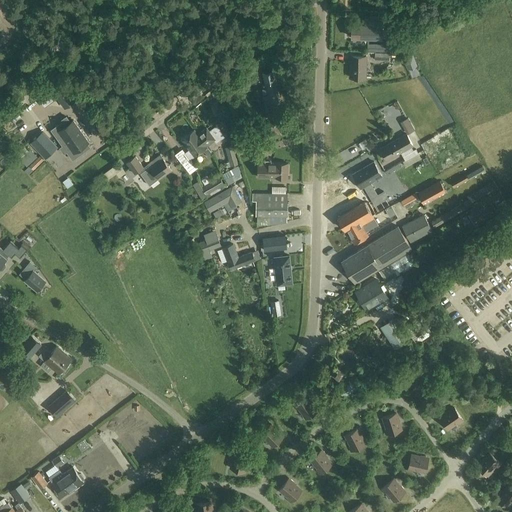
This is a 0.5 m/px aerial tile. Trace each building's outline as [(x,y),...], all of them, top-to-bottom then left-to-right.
[(353,37),(352,42),(359,42),(359,37),(368,38),(368,31),(374,31),(374,25),(368,25),(368,24),(352,24),(352,30),(349,30),(349,35),(352,35),(352,37),(353,37)] [(393,51),(393,44),(368,43),(367,51),(393,51)] [(404,60),(408,68),(417,65),(413,54),(394,54),(394,60),(404,60)] [(366,56),(351,56),(351,77),(366,77),(366,56)] [(264,73),(271,105),(279,103),(272,71),(264,73)] [(62,80),(50,88),(64,108),(76,100),(62,80)] [(250,137),(262,134),(265,141),(293,133),(288,116),(260,125),(260,126),(248,130),(250,137)] [(52,130),(62,144),(63,146),(60,148),(64,153),(67,151),(73,159),(90,147),(87,143),(89,142),(74,120),(71,122),(67,117),(61,121),(62,122),(52,130)] [(413,145),(408,135),(414,131),(410,123),(403,127),(406,134),(381,149),(387,160),(413,145)] [(182,139),(195,156),(207,146),(207,145),(216,139),(207,127),(198,134),(194,129),(182,139)] [(45,157),(58,146),(44,131),(32,143),(45,157)] [(440,157),(459,148),(456,142),(415,162),(417,168),(431,161),(433,166),(442,161),(440,157)] [(266,144),(236,151),(238,158),(240,157),(241,161),(243,161),(244,167),(252,165),(249,155),(267,151),(266,144)] [(225,147),(230,166),(238,164),(233,145),(225,147)] [(33,169),(44,159),(40,155),(36,158),(29,150),(21,158),(28,166),(29,165),(33,169)] [(218,151),(214,153),(219,162),(223,159),(218,151)] [(135,156),(127,162),(135,174),(139,170),(150,185),(171,169),(160,155),(148,164),(149,166),(145,169),(135,156)] [(118,162),(112,167),(116,173),(119,177),(126,172),(118,162)] [(257,176),(265,177),(288,178),(288,163),(258,162),(257,176)] [(381,175),(374,162),(354,174),(361,187),(381,175)] [(415,164),(392,174),(395,180),(417,170),(415,164)] [(482,165),(467,174),(469,179),(485,170),(482,165)] [(241,170),(226,179),(229,185),(242,177),(241,170)] [(68,175),(61,179),(65,187),(72,183),(68,175)] [(451,183),(454,187),(468,179),(466,175),(451,183)] [(220,176),(202,186),(199,180),(194,183),(201,198),(206,195),(206,194),(224,184),(220,176)] [(441,180),(418,193),(423,202),(446,190),(441,180)] [(494,180),(467,196),(473,206),(500,190),(494,180)] [(207,207),(210,212),(219,207),(228,202),(230,204),(231,207),(237,204),(242,201),(238,193),(233,185),(219,193),(204,201),(207,207)] [(382,190),(372,192),(374,199),(384,197),(382,190)] [(495,202),(503,196),(500,191),(491,197),(495,202)] [(416,192),(385,209),(388,214),(419,197),(416,192)] [(287,222),(287,219),(287,193),(276,193),(276,195),(257,195),(256,219),(257,219),(257,224),(270,224),(270,227),(272,227),(272,226),(287,222)] [(489,199),(468,214),(477,227),(498,212),(489,199)] [(468,200),(432,221),(435,226),(471,205),(468,200)] [(378,224),(374,217),(365,202),(338,217),(344,230),(347,229),(354,243),(368,235),(379,229),(377,225),(378,224)] [(424,213),(402,225),(411,242),(433,230),(424,213)] [(412,248),(398,226),(342,260),(356,282),(412,248)] [(217,235),(206,239),(199,242),(205,259),(212,257),(210,250),(221,245),(217,235)] [(265,250),(280,249),(278,235),(263,237),(265,250)] [(0,270),(2,270),(5,267),(5,264),(4,263),(7,259),(6,259),(9,256),(12,258),(20,249),(17,246),(10,241),(3,249),(0,246),(0,270)] [(239,257),(234,244),(223,248),(231,269),(255,260),(252,252),(239,257)] [(289,255),(275,257),(276,271),(277,285),(285,284),(292,283),(291,269),(289,255)] [(390,264),(379,270),(386,282),(397,275),(390,264)] [(34,270),(25,280),(37,291),(46,281),(34,270)] [(377,278),(356,291),(367,310),(389,297),(377,278)] [(454,284),(449,287),(455,297),(460,294),(454,284)] [(417,310),(409,315),(413,320),(421,315),(417,310)] [(380,327),(394,348),(398,348),(410,340),(402,329),(404,328),(399,320),(397,321),(395,317),(380,327)] [(32,335),(19,351),(29,360),(42,344),(32,335)] [(72,359),(58,346),(45,361),(59,374),(72,359)] [(373,355),(370,358),(375,363),(378,360),(373,355)] [(337,378),(342,371),(335,366),(333,368),(328,361),(325,363),(331,371),(330,373),(337,378)] [(406,382),(419,388),(424,376),(427,377),(429,373),(413,366),(409,376),(408,376),(407,379),(407,381),(406,382)] [(356,379),(341,388),(346,396),(361,387),(356,379)] [(31,381),(26,384),(35,398),(40,394),(31,381)] [(74,399),(67,391),(48,407),(56,415),(74,399)] [(299,408),(306,418),(318,410),(317,409),(317,408),(315,405),(314,405),(308,396),(294,406),(297,410),(299,408)] [(440,417),(448,429),(458,422),(460,424),(464,421),(454,408),(446,413),(445,413),(442,415),(442,417),(440,417)] [(396,413),(383,417),(387,429),(384,430),(386,435),(402,430),(399,420),(399,419),(398,415),(397,415),(396,413)] [(265,437),(273,446),(283,437),(282,435),(282,434),(280,431),(278,431),(271,424),(259,436),(263,439),(265,437)] [(358,429),(345,435),(351,446),(349,447),(351,452),(366,444),(361,435),(362,434),(360,430),(359,430),(358,429)] [(321,450),(310,459),(318,469),(316,470),(319,474),(332,464),(326,456),(326,454),(324,452),(322,452),(321,450)] [(231,468),(245,472),(248,460),(251,460),(252,456),(236,452),(233,461),(232,462),(231,465),(232,467),(231,468)] [(478,466),(488,475),(496,466),(498,468),(502,464),(489,453),(482,461),(481,461),(479,463),(479,465),(478,466)] [(413,470),(425,472),(429,459),(427,458),(426,457),(423,456),(422,457),(412,455),(408,471),(413,472),(413,470)] [(53,460),(57,467),(64,462),(59,456),(53,460)] [(60,494),(61,496),(68,491),(69,492),(84,482),(83,481),(84,478),(81,473),(78,474),(73,466),(63,474),(60,470),(50,477),(53,481),(51,482),(55,488),(54,490),(57,495),(60,494)] [(47,483),(39,471),(31,476),(40,488),(47,483)] [(289,479),(279,490),(289,498),(287,500),(291,503),(302,490),(294,483),(294,482),(291,480),(290,480),(289,479)] [(386,492),(394,501),(405,492),(404,491),(404,489),(402,487),(400,487),(394,479),(381,490),(384,493),(386,492)] [(11,490),(20,503),(30,496),(21,483),(11,490)] [(497,498),(507,507),(511,502),(511,487),(509,485),(502,492),(501,492),(498,495),(498,496),(497,498)] [(0,511),(25,511),(18,503),(15,505),(18,509),(16,510),(13,507),(12,508),(8,502),(4,505),(4,504),(0,506),(1,507),(0,507),(0,511)] [(211,502),(197,504),(198,511),(212,511),(212,509),(213,508),(212,504),(211,504),(211,502)] [(367,511),(362,503),(348,511),(367,511)]
